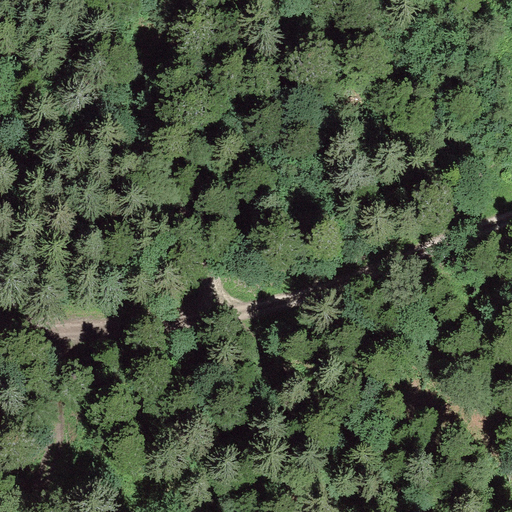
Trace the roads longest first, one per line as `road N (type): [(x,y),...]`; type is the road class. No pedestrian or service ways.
road 1 (track): [(248,312),(511,220)]
road 2 (track): [(0,329),(248,312)]
